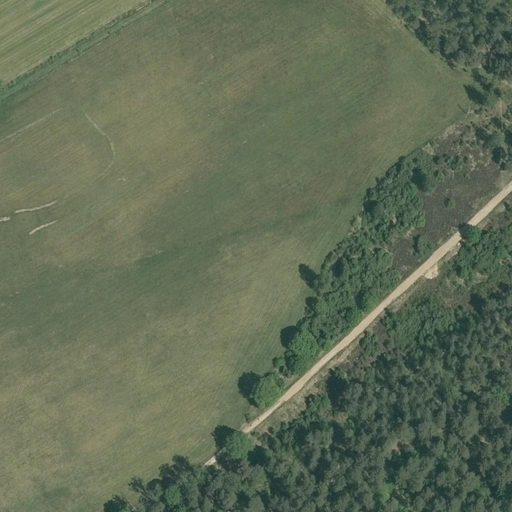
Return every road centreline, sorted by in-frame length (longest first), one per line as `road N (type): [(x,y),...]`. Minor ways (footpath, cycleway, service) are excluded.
road 1 (track): [(154,511),(511,183)]
road 2 (track): [(0,102),(174,0)]
road 3 (track): [(406,0),(464,57),(511,80)]
